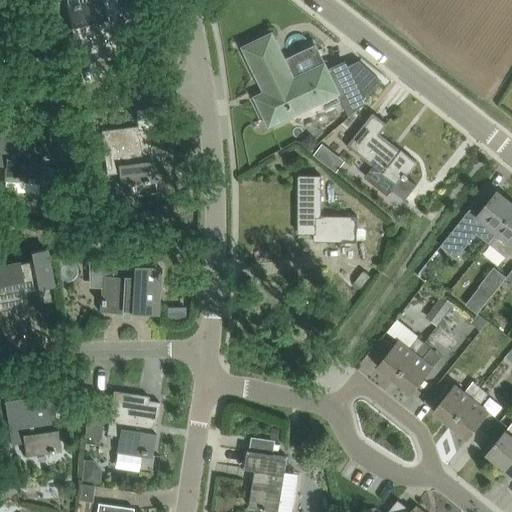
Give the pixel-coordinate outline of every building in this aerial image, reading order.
[(126,53),(114,0),(105,0),(103,1),(102,0),(92,0),(66,6),(78,58),(89,56),(90,60),(126,53)] [(134,0),(122,0),(124,12),(136,10),(134,0)] [(272,33),(244,47),(259,78),(260,78),(267,91),(256,97),(270,126),(339,93),(349,116),(366,102),(351,72),(334,80),(317,46),(286,62),(272,33)] [(391,189),(405,200),(417,185),(407,178),(409,176),(407,175),(417,162),(402,150),(402,151),(380,133),(388,124),(374,113),(348,146),(395,184),(391,189)] [(33,124),(0,121),(0,165),(5,166),(4,181),(5,181),(4,191),(38,193),(39,183),(41,183),(44,129),(32,128),(33,124)] [(120,187),(156,182),(150,129),(138,130),(137,126),(101,130),(107,174),(118,173),(120,187)] [(302,142),(309,152),(319,145),(312,135),(302,142)] [(321,159),(329,148),(323,143),(314,154),(321,159)] [(322,174),(299,175),(299,233),(315,233),(315,240),(357,240),(358,215),(321,215),(322,174)] [(476,233),(478,235),(489,244),(511,215),(511,202),(498,191),(479,215),(470,209),(441,245),(456,257),(476,233)] [(57,216),(57,227),(69,227),(69,214),(57,213),(57,216)] [(511,215),(489,244),(501,253),(509,259),(511,255),(511,215)] [(72,233),(57,229),(54,243),(69,247),(72,233)] [(20,268),(0,271),(0,317),(3,317),(3,320),(15,318),(30,315),(26,291),(24,282),(36,279),(37,289),(53,286),(48,256),(46,248),(30,252),(32,259),(32,261),(19,263),(20,268)] [(102,276),(99,311),(123,312),(123,309),(130,310),(130,313),(153,314),(154,302),(158,303),(160,266),(115,264),(115,276),(102,276)] [(495,266),(480,285),(491,295),(507,276),(495,266)] [(453,302),(442,294),(426,315),(438,324),(453,302)] [(167,318),(186,317),(186,306),(167,307),(167,318)] [(479,313),(471,323),(481,330),(488,321),(479,313)] [(388,331),(398,340),(377,366),(394,380),(393,382),(426,341),(419,336),(398,318),(388,331)] [(426,341),(393,382),(394,382),(395,380),(412,394),(434,367),(425,360),(434,348),(426,341)] [(449,427),(482,387),(475,381),(466,393),(456,385),(434,411),(451,425),(449,427)] [(489,393),(482,387),(449,427),(450,427),(451,425),(468,439),(491,412),(481,404),(489,393)] [(101,438),(108,394),(88,391),(85,436),(101,438)] [(149,396),(113,391),(106,435),(118,436),(116,450),(152,455),(160,401),(149,399),(149,396)] [(41,395),(5,401),(12,444),(23,443),(26,456),(62,451),(53,398),(41,400),(41,395)] [(487,454),(506,469),(511,461),(511,423),(506,430),(505,429),(487,454)] [(273,428),(271,435),(278,437),(280,429),(273,428)] [(287,457),(249,451),(246,468),(256,469),(250,506),(279,511),(282,489),(297,492),(300,477),(284,474),(287,457)] [(83,482),(100,483),(101,469),(93,460),(84,460),(83,482)] [(0,501),(18,491),(12,479),(0,485),(0,501)] [(94,485),(81,484),(79,500),(92,501),(94,485)] [(132,511),(133,508),(97,503),(96,511),(132,511)]
